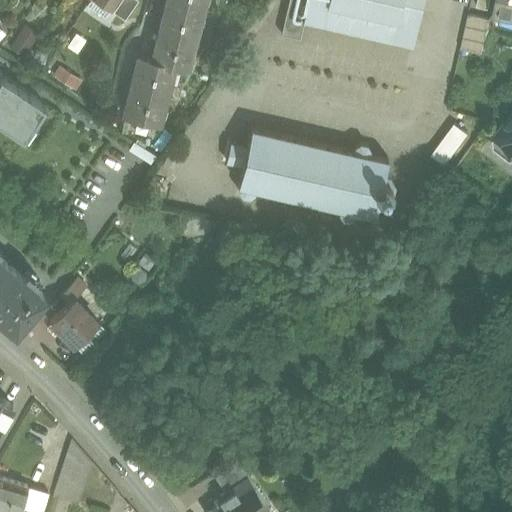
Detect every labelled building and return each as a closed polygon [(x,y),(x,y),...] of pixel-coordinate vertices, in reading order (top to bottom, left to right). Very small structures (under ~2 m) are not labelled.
[(99,0),(112,8),(117,0),(99,0)] [(205,0),(167,0),(153,58),(139,54),(124,114),(160,123),(175,65),(188,68),(205,0)] [(289,0),(282,33),(301,37),(305,20),(304,20),(304,18),(305,18),(308,0),(289,0)] [(308,0),(305,18),(304,18),(304,20),(305,20),(413,45),(414,43),(413,43),(417,25),(418,25),(418,23),(422,5),(423,5),(423,3),(422,3),(423,0),(308,0)] [(511,0),(496,0),(493,12),(495,13),(496,8),(511,11),(511,0)] [(467,13),(463,48),(484,50),(488,14),(467,13)] [(454,62),(458,88),(473,86),(470,60),(454,62)] [(0,122),(23,138),(46,104),(0,74),(0,122)] [(511,113),(494,137),(495,146),(511,158),(511,113)] [(445,162),(470,131),(456,120),(431,151),(445,162)] [(286,134),(270,130),(271,129),(269,129),(269,130),(253,126),(254,126),(252,125),(247,146),(231,142),(227,160),(243,163),(239,183),(241,184),(239,189),(243,194),(250,196),(255,192),(256,188),(257,188),(258,187),(273,191),(273,192),(274,192),(274,191),(290,195),(290,196),(291,196),(291,195),(307,199),(306,200),(308,200),(308,199),(323,203),(323,204),(325,204),(325,203),(341,207),(340,212),(344,218),(350,219),(356,215),(357,210),(374,214),(374,215),(375,216),(379,198),(384,200),(394,193),(396,184),(390,174),(385,173),(389,156),(388,156),(387,157),(370,153),(371,148),(368,142),(361,141),(355,144),(354,149),(338,146),(338,145),(337,144),(336,145),(321,142),(321,141),(320,141),(319,142),(304,138),(304,137),(303,137),(303,138),(287,134),(288,133),(286,133),(286,134)] [(47,294),(0,255),(0,311),(17,326),(30,311),(32,312),(47,294)] [(78,277),(61,293),(70,302),(75,297),(87,285),(78,277)] [(70,302),(51,320),(75,344),(98,321),(75,297),(70,302)] [(0,424),(13,404),(0,395),(0,424)] [(69,444),(53,493),(78,502),(95,452),(69,444)] [(236,457),(233,457),(213,470),(227,491),(249,476),(236,457)] [(20,511),(29,485),(0,475),(0,511),(20,511)] [(227,491),(222,494),(225,499),(207,511),(208,511),(255,511),(268,504),(249,476),(227,491)] [(65,499),(60,511),(86,511),(88,507),(65,499)]
